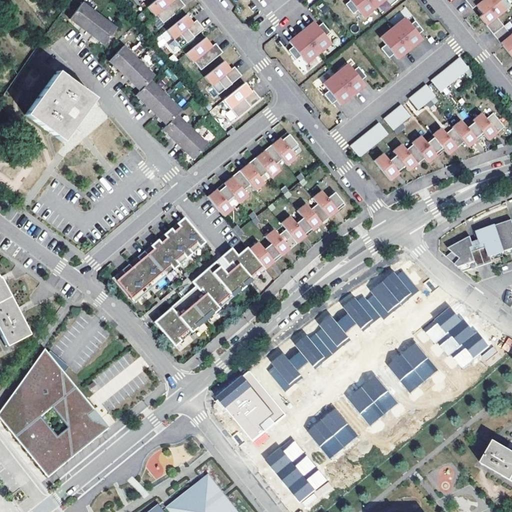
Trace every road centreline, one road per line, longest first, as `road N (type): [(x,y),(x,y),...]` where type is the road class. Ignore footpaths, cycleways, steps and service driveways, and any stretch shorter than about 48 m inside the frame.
road 1 (tertiary): [(339,265),(184,394)]
road 2 (residential): [(181,188),(57,44)]
road 3 (residential): [(328,145),(463,36)]
road 4 (tertiary): [(184,394),(58,496)]
road 5 (residential): [(184,394),(140,336),(77,279)]
road 6 (residential): [(184,394),(272,511)]
road 7 (residential): [(181,188),(290,99)]
road 8 (residential): [(77,279),(181,188)]
